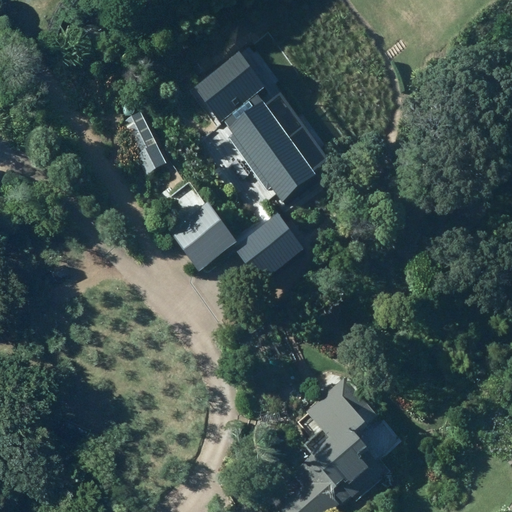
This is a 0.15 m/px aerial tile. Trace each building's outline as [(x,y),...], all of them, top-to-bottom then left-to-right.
[(197,91),(279,209),(332,173),(281,100),(266,110),(259,100),(267,94),(243,60),(197,91)] [(4,193),(0,198),(0,213),(5,217),(16,203),(4,193)] [(201,271),(240,241),(211,203),(172,233),(201,271)] [(306,254),(281,221),(239,253),(264,286),(306,254)] [(379,416),(347,378),(309,411),(335,440),(293,475),(303,486),(280,506),(285,511),(332,511),(384,467),(369,451),(373,447),(361,432),(379,416)] [(66,408),(51,434),(77,448),(91,422),(66,408)]
